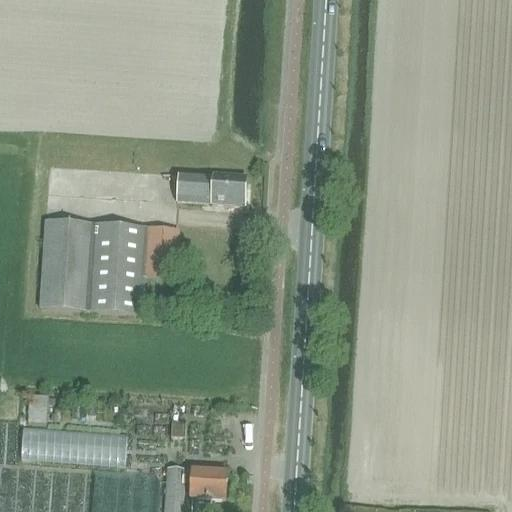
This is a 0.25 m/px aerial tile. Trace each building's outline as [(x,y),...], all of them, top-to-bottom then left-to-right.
[(213,207),(245,209),(247,179),(215,177),(215,178),(180,175),(178,203),(213,206),(213,207)] [(42,304),(42,312),(143,317),(143,309),(145,278),(176,280),(178,231),(46,224),(42,304)] [(46,427),(47,400),(29,399),(28,425),(46,427)] [(134,418),(148,418),(149,408),(134,408),(134,418)] [(130,437),(24,430),(22,464),(128,471),(130,437)] [(228,474),(169,471),(166,511),(182,511),(185,485),(192,486),(192,501),(226,503),(228,474)]
